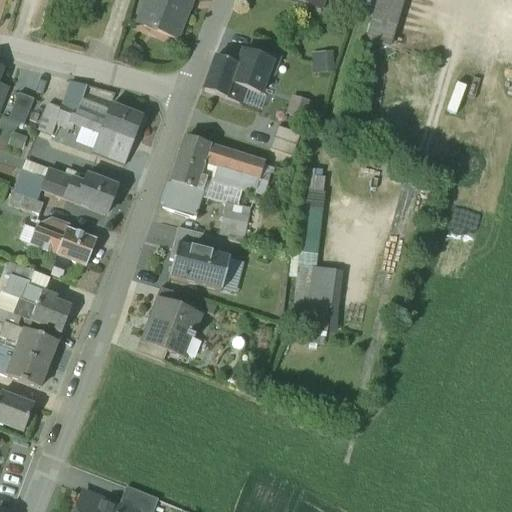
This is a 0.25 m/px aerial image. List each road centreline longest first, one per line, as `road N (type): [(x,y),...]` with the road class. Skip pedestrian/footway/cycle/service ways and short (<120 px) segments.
road 1 (residential): [(188,99),(27,511)]
road 2 (track): [(496,0),(444,83),(370,320)]
road 3 (residential): [(188,99),(0,52)]
